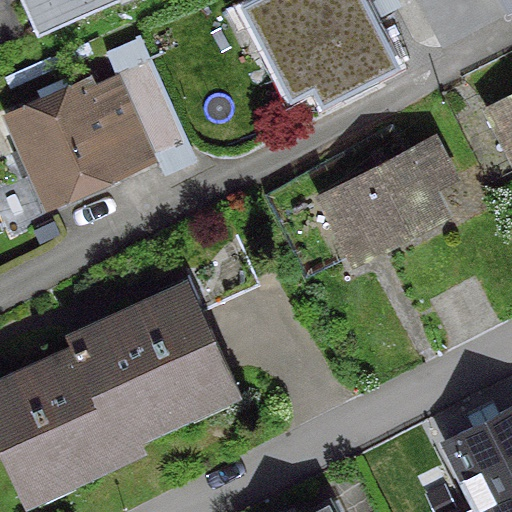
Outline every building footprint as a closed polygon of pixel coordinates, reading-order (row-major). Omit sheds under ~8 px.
[(23,0),(37,30),(103,0),(23,0)] [(244,9),(267,54),(289,95),(311,83),(321,101),(384,67),(389,65),(354,0),(262,0),(263,0),(244,9)] [(86,94),(83,86),(10,119),(23,150),(11,155),(19,174),(32,169),(46,201),(70,191),(149,156),(115,81),(86,94)] [(511,103),(489,116),(507,150),(511,147),(511,103)] [(422,190),(449,176),(432,145),(320,202),(349,257),(434,213),(422,190)] [(173,249),(197,303),(251,277),(228,224),(173,249)] [(0,441),(4,443),(22,481),(60,464),(65,475),(128,447),(123,436),(184,408),(179,397),(217,380),(200,341),(206,325),(198,309),(182,303),(178,294),(77,341),(80,347),(71,351),(74,355),(0,389),(0,441)] [(511,511),(511,408),(485,422),(445,443),(480,511),(511,511)]
